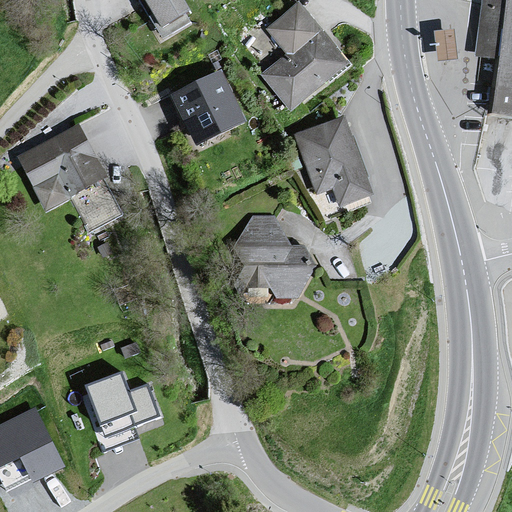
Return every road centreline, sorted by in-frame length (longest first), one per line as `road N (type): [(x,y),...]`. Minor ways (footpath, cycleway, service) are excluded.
road 1 (residential): [(86,50),(122,111),(243,441)]
road 2 (tertiary): [(400,0),(406,63),(462,263)]
road 3 (tertiary): [(462,263),(473,409),(441,511)]
road 4 (residential): [(95,511),(131,487),(243,441)]
